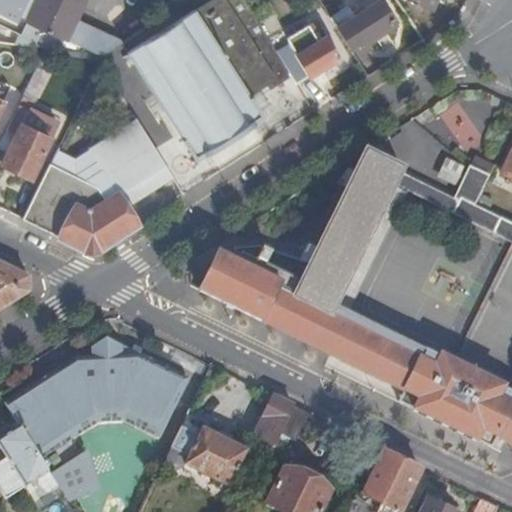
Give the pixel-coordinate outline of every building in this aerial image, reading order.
[(0,0),(0,29),(13,31),(20,16),(26,19),(34,0),(0,0)] [(104,55),(127,42),(74,17),(82,0),(34,0),(26,19),(44,27),(35,48),(47,49),(104,55)] [(292,77),(284,63),(245,0),(210,0),(128,54),(196,158),(197,157),(199,159),(212,150),(211,149),(247,125),(248,127),(262,119),(261,117),(262,116),(248,93),(265,83),(270,91),(292,77)] [(159,0),(156,2),(165,17),(191,0),(159,0)] [(338,29),(350,49),(362,42),(396,21),(383,0),(338,29)] [(413,0),(431,8),(435,0),(413,0)] [(44,27),(26,19),(22,31),(16,45),(35,48),(44,27)] [(362,42),(366,49),(400,28),(396,21),(362,42)] [(292,77),(297,84),(308,76),(310,79),(324,70),(327,68),(341,60),(327,36),(284,63),(292,77)] [(23,97),(0,142),(0,164),(31,179),(51,139),(50,139),(22,125),(29,111),(33,103),(23,97)] [(22,125),(50,139),(57,124),(29,111),(22,125)] [(57,151),(23,220),(85,250),(99,249),(138,224),(127,207),(173,178),(135,120),(75,159),(74,159),(57,151)] [(418,399),(413,411),(476,442),(482,430),(511,445),(511,402),(511,404),(498,398),(503,387),(440,356),(439,358),(425,350),(424,351),(336,308),(396,187),(402,175),(404,171),(366,152),(301,283),(256,261),(251,271),(218,255),(201,292),(418,399)] [(511,155),(503,175),(511,179),(511,155)] [(466,184),(459,198),(463,200),(477,207),(485,191),(493,173),(471,162),(461,182),(466,184)] [(461,203),(402,175),(396,187),(504,240),(511,224),(487,211),(477,207),(463,200),(461,203)] [(495,195),(485,191),(477,207),(487,211),(495,195)] [(511,224),(504,240),(503,241),(511,245),(511,224)] [(0,312),(30,293),(29,279),(0,264),(0,312)] [(91,349),(91,359),(120,358),(120,347),(105,340),(91,349)] [(75,360),(3,405),(18,429),(39,462),(96,426),(122,423),(159,440),(188,380),(138,357),(120,358),(91,359),(75,360)] [(270,453),(279,434),(292,408),(276,400),(256,441),(265,445),(263,449),(270,453)] [(295,442),(308,415),(292,408),(279,434),(295,442)] [(45,495),(56,488),(49,478),(39,462),(18,429),(0,440),(0,450),(4,456),(0,458),(0,490),(6,500),(35,482),(45,495)] [(197,437),(180,429),(176,437),(170,450),(187,458),(183,467),(227,489),(245,453),(200,430),(197,437)] [(380,506),(402,462),(383,452),(360,497),(380,506)] [(95,487),(85,457),(49,478),(56,488),(64,502),(95,487)] [(399,511),(420,471),(402,462),(380,506),(376,511),(399,511)] [(317,511),(327,491),(283,469),(266,506),(277,511),(317,511)] [(376,511),(380,506),(360,497),(351,492),(340,511),(376,511)] [(493,511),(496,508),(481,501),(475,511),(493,511)] [(446,511),(426,502),(421,511),(446,511)]
